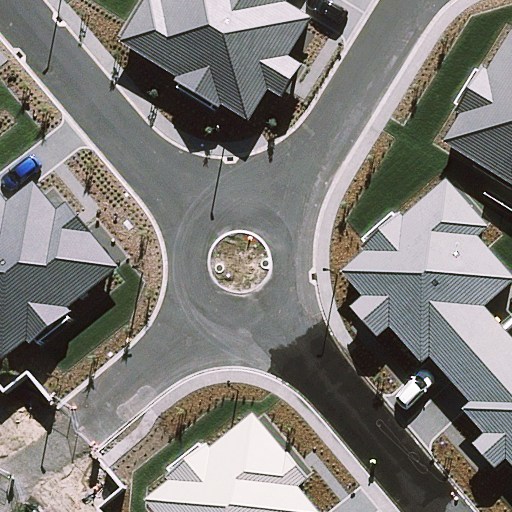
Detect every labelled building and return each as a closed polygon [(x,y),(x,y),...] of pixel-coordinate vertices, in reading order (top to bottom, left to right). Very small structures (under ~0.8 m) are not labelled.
[(289,8),(293,0),(168,0),(164,7),(152,0),(151,0),(122,48),(181,83),(178,88),(222,115),(225,110),(252,126),(272,94),(285,102),(304,71),(292,63),(315,24),(289,8)] [(511,37),(488,76),(484,74),(458,116),(462,119),(445,146),(511,186),(511,37)] [(433,361),(455,386),(510,338),(487,312),(511,290),(511,277),(481,242),(492,233),(449,185),(406,223),(403,220),(365,253),(368,256),(345,277),(366,301),(354,312),(380,342),(393,331),(425,368),(433,361)] [(71,313),(121,274),(68,207),(59,215),(37,188),(10,209),(0,195),(0,357),(6,365),(30,346),(34,350),(75,318),(71,313)] [(474,407),(466,414),(487,437),(475,448),(497,472),(509,462),(511,465),(511,340),(510,338),(455,386),(474,407)] [(318,511),(300,490),(309,482),(287,455),(286,457),(254,418),(212,452),(209,448),(168,482),(171,486),(147,506),(152,511),(318,511)]
